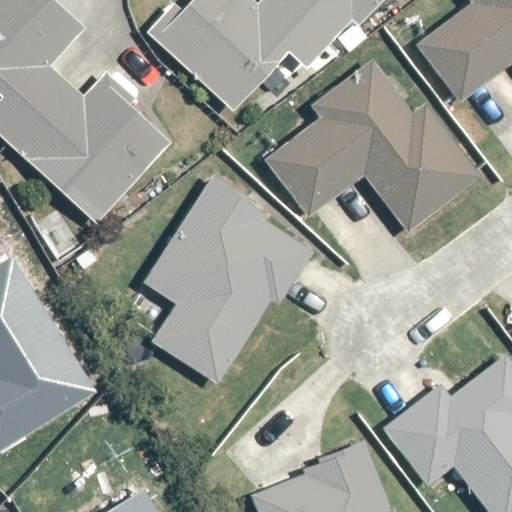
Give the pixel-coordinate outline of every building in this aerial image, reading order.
[(48,64),(84,24),(57,0),(0,0),(0,96),(0,97),(0,136),(96,223),(175,135),(103,71),(82,94),(48,64)] [(258,0),(257,1),(255,0),(186,0),(153,34),(232,111),(289,53),(304,68),(337,35),(342,40),(380,0),(258,0)] [(511,0),(469,0),(416,43),(464,102),(511,62),(511,0)] [(413,110),(371,56),(308,105),(317,116),(260,161),(307,221),(362,177),(407,235),(479,179),(421,104),(413,110)] [(217,180),(142,279),(177,306),(153,337),(213,383),(312,251),(217,180)] [(511,511),(511,362),(504,351),(451,388),(446,381),(381,425),(422,485),(450,466),(481,511),(511,511)] [(390,511),(362,442),(318,460),(320,466),(257,492),(265,511),(390,511)] [(156,511),(143,490),(108,511),(156,511)]
